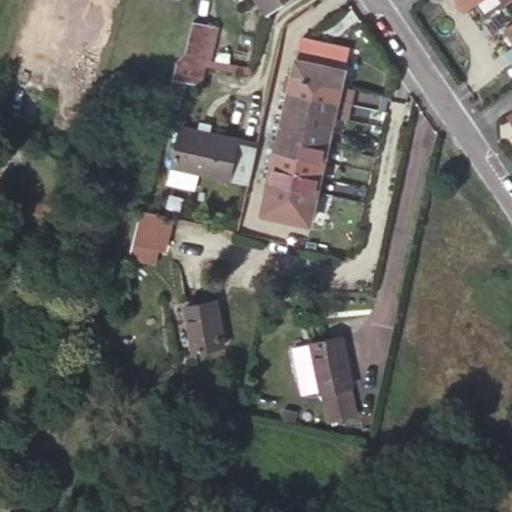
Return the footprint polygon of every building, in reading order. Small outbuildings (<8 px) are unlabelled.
[(462,0),(469,10),(483,0),(462,0)] [(178,54),(202,60),(212,18),(193,14),(184,50),(178,54)] [(298,76),(341,84),(350,44),(307,34),(298,76)] [(198,77),(202,60),(178,54),(176,54),(171,71),(184,74),(198,77)] [(184,74),(171,71),(168,86),(181,89),(184,74)] [(338,100),(341,84),(298,76),(294,92),(338,100)] [(341,84),(338,100),(350,102),(354,87),(341,84)] [(338,100),(294,92),(291,108),(334,116),(338,100)] [(291,108),(288,123),(331,131),(334,116),(291,108)] [(251,165),(255,149),(257,136),(178,119),(169,160),(248,177),(251,165)] [(284,138),(328,146),(331,131),(288,123),(284,138)] [(281,154),(325,162),(328,146),(284,138),(281,154)] [(281,154),(277,170),(321,179),(325,162),(281,154)] [(197,191),(201,177),(174,170),(170,184),(197,191)] [(277,170),(274,184),(318,193),(321,179),(277,170)] [(274,184),(271,199),(315,208),(318,193),(274,184)] [(315,208),(271,199),(268,213),(312,223),(315,208)] [(162,244),(169,216),(138,208),(132,237),(155,243),(162,244)] [(132,237),(128,251),(152,257),(155,243),(132,237)] [(223,338),(215,290),(181,296),(189,343),(223,338)] [(354,407),(338,328),(308,334),(324,413),(354,407)]
